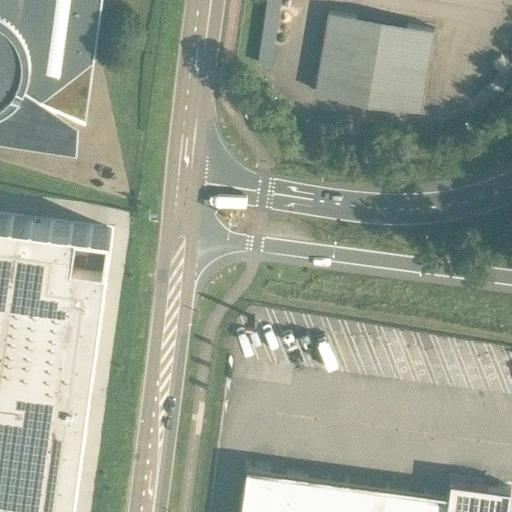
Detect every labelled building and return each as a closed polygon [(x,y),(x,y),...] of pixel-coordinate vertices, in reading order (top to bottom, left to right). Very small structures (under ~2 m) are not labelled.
[(102,0),(0,0),(0,136),(54,140),(58,109),(85,125),(102,0)] [(275,63),(280,0),(267,0),(262,61),(275,63)] [(329,8),(316,91),(425,107),(437,24),(329,8)] [(0,511),(74,511),(114,227),(0,211),(0,511)] [(281,511),(287,469),(248,464),(241,511),(281,511)] [(507,511),(511,486),(452,478),(450,491),(287,469),(281,511),(507,511)]
